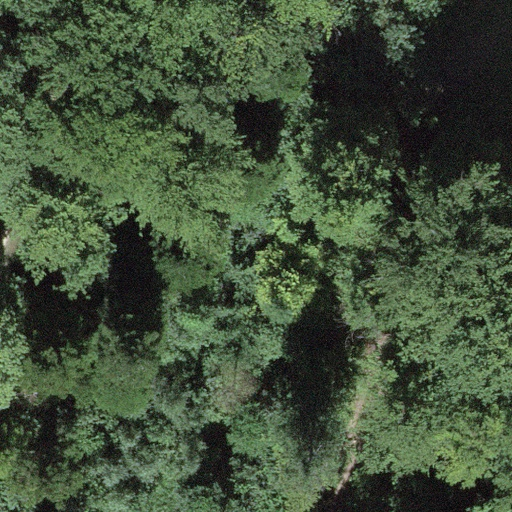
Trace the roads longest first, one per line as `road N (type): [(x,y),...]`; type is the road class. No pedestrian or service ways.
road 1 (track): [(320,511),(372,412),(410,273),(419,156),(442,88),(470,42)]
road 2 (track): [(65,0),(0,188)]
